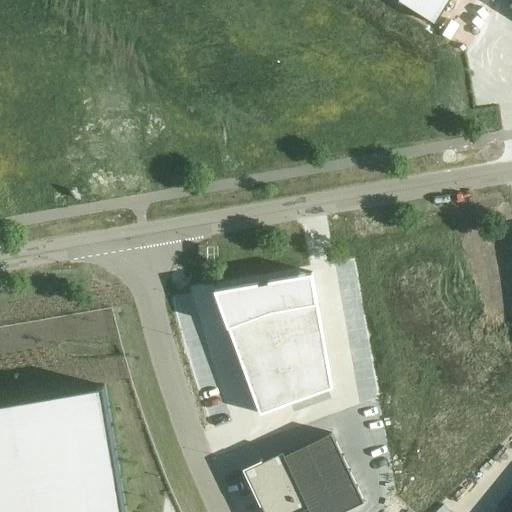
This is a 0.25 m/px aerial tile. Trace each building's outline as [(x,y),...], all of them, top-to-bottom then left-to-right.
[(449,0),(398,0),(435,23),(449,0)] [(511,383),(511,261),(508,238),(396,255),(420,398),(511,383)] [(312,272),(215,290),(261,414),(333,388),(312,272)] [(0,511),(125,511),(104,386),(97,387),(0,403),(0,511)] [(284,451),(245,469),(265,511),(300,511),(309,508),(310,511),(342,511),(364,502),(332,433),(285,455),(284,451)]
